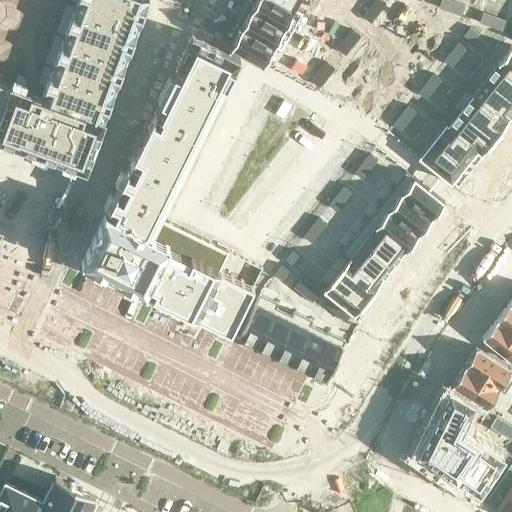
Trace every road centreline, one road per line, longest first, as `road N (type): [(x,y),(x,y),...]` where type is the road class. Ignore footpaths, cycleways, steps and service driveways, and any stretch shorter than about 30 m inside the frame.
road 1 (residential): [(0,269),(324,429)]
road 2 (residential): [(324,429),(388,305),(511,152)]
road 3 (residential): [(511,269),(388,463),(460,511)]
road 4 (residential): [(244,511),(0,395)]
